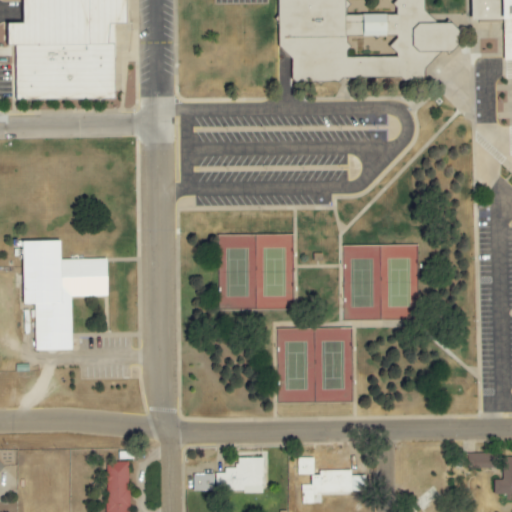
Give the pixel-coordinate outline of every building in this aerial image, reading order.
[(21,0),(125,0),(125,23),(114,23),(114,99),(15,100),(14,46),(7,46),(6,24),(22,24),(21,0)] [(291,82),(382,79),(382,58),(346,59),(346,37),(385,36),(384,15),(346,16),(345,0),(276,0),(278,46),(291,60),(291,82)] [(511,0),(470,0),(471,24),(503,24),(503,33),(511,32),(511,0)] [(21,241),(59,241),(59,260),(106,259),(107,296),(71,298),(71,350),(35,350),(34,304),(22,304),(21,241)] [(493,454),(468,455),(469,466),(487,465),(487,468),(494,467),(493,454)] [(493,493),(511,493),(511,457),(502,457),(502,481),(493,480),(493,493)] [(262,458),(235,458),(235,468),(223,468),(223,473),(215,473),(214,492),(262,492),(262,458)] [(296,475),(312,475),(313,458),(297,458),(296,475)] [(105,511),(128,511),(129,463),(106,462),(105,511)] [(365,476),(350,476),(350,470),(318,471),(318,476),(309,476),(309,485),(301,485),(301,504),(313,504),(313,495),(365,494),(365,476)] [(192,475),(192,492),(213,491),(212,474),(192,475)]
